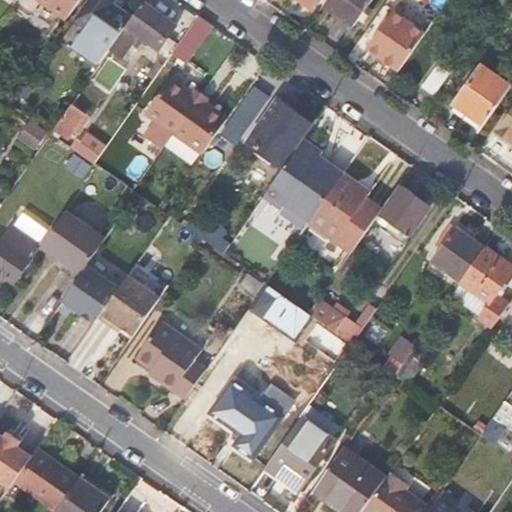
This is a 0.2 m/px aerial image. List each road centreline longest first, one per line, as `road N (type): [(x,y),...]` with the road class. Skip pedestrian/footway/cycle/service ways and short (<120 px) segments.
road 1 (residential): [(511,201),(225,0)]
road 2 (residential): [(216,511),(0,359)]
